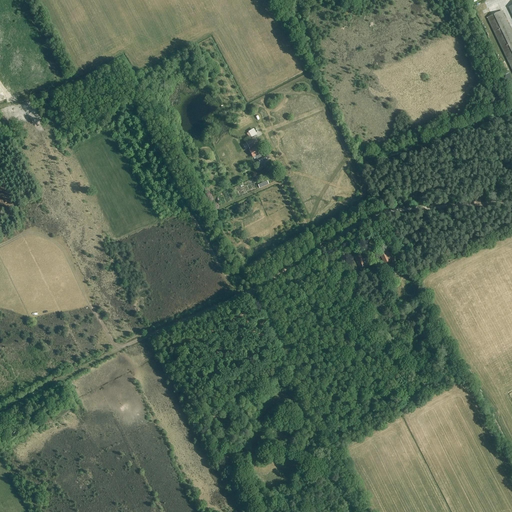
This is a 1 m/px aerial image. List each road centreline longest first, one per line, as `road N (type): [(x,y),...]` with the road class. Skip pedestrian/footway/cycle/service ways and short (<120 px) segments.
road 1 (track): [(0,106),(68,86),(120,58),(137,86),(134,111),(237,295)]
road 2 (track): [(237,295),(0,410)]
road 3 (track): [(316,250),(368,218),(511,201)]
road 4 (track): [(24,0),(62,79),(0,95)]
